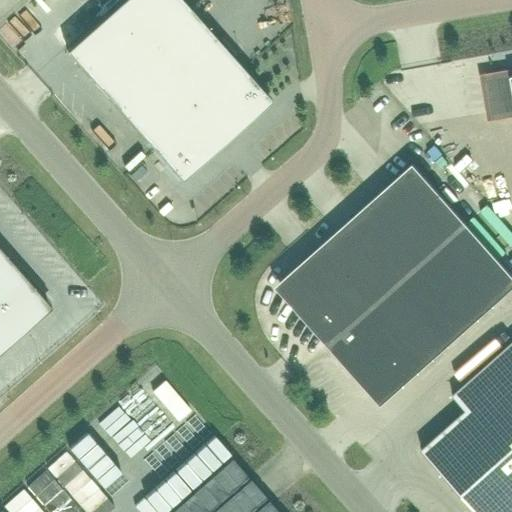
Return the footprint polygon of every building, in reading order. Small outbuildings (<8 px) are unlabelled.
[(182,181),(271,102),(181,0),(126,0),(68,52),(182,181)] [(487,78),(485,78),(491,115),(511,111),(511,74),(487,79),(487,78)] [(511,287),(511,273),(412,161),(320,244),(332,259),(288,298),(367,389),(398,363),(411,377),(511,287)] [(48,304),(0,248),(0,350),(32,323),(33,324),(34,323),(30,319),(48,304)] [(422,409),(504,329),(491,316),(409,395),(422,409)] [(511,511),(511,342),(452,396),(465,411),(421,450),(475,511),(511,511)] [(218,483),(229,474),(203,439),(191,448),(218,483)] [(59,496),(70,511),(87,511),(67,485),(57,492),(48,480),(36,488),(48,504),(59,496)]
